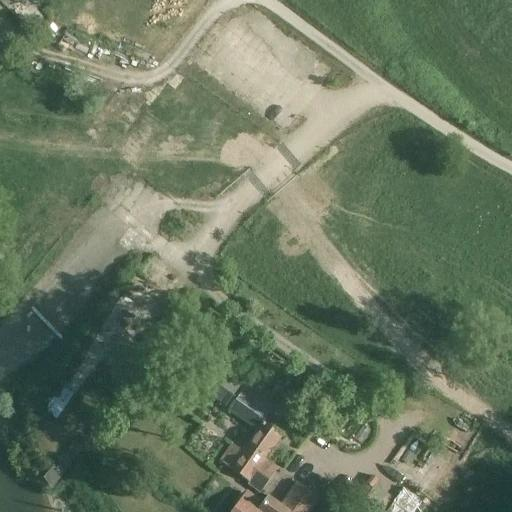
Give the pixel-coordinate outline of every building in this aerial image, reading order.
[(90,347),(104,356),(118,333),(104,324),(90,347)] [(239,387),(206,364),(192,383),(225,406),(239,387)] [(255,404),(250,412),(262,419),(267,412),(255,404)] [(232,445),(220,463),(249,483),(261,492),(277,468),(265,460),(283,436),(263,422),(242,451),(232,445)] [(373,489),(379,481),(373,476),(366,484),(373,489)] [(311,511),(320,500),(297,483),(280,506),(269,498),(263,507),(246,494),(245,495),(242,493),(233,506),(236,508),(232,511),(311,511)]
